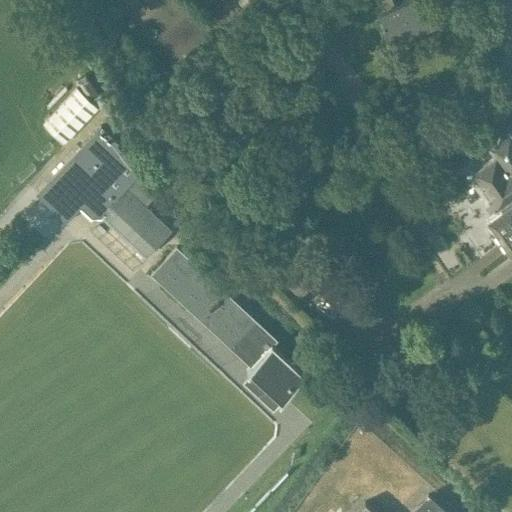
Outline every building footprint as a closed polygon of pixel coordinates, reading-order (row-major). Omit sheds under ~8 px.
[(433,24),(423,0),(406,0),(378,12),(391,41),(433,24)] [(99,93),(85,73),(76,79),(91,99),(99,93)] [(99,109),(81,91),(77,86),(43,122),(64,142),(74,132),(99,109)] [(100,125),(87,140),(35,194),(66,223),(88,199),(147,255),(170,230),(144,205),(153,196),(134,178),(140,172),(124,157),(126,154),(115,144),(118,142),(100,125)] [(509,207),(504,200),(511,194),(511,134),(509,130),(489,145),(495,153),(471,170),(496,206),(497,205),(502,212),(486,223),(509,255),(511,253),(511,205),(509,207)] [(306,247),(305,248),(293,237),(268,264),(301,295),(327,267),(306,247)] [(150,274),(229,347),(230,346),(250,365),(246,370),(280,400),(304,374),(272,343),(276,339),(255,319),(256,319),(176,245),(150,274)] [(450,511),(427,491),(409,511),(408,511),(450,511)] [(376,511),(365,501),(354,511),(376,511)]
